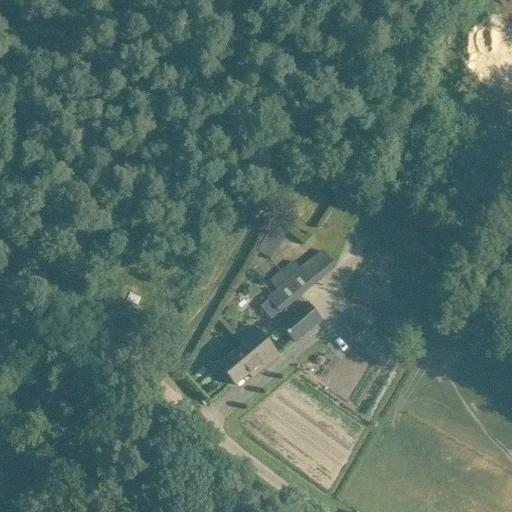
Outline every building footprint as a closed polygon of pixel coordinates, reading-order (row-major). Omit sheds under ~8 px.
[(268,301),(275,310),(279,316),(336,270),(322,252),(299,271),(292,262),(269,281),(276,291),(266,299),(268,301)] [(276,326),(294,346),(322,320),(304,300),(276,326)] [(355,320),(345,330),(354,340),(365,330),(355,320)] [(243,344),(218,366),(235,387),(249,375),(252,380),(277,359),(253,329),(239,340),(243,344)] [(393,360),(400,348),(373,332),(366,345),(393,360)]
